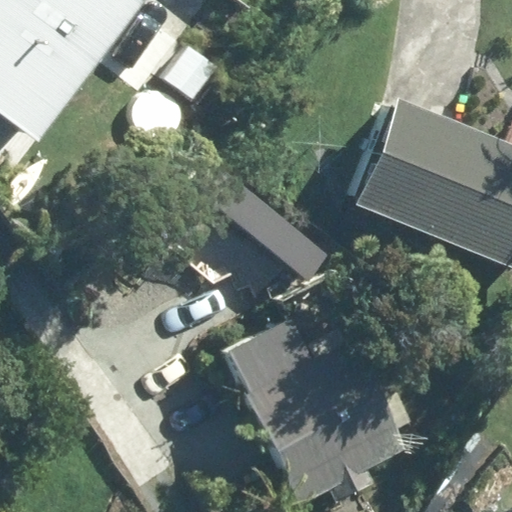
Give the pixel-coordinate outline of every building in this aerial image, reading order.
[(0,0),(0,119),(30,142),(135,0),(0,0)] [(180,0),(202,16),(214,0),(180,0)] [(175,40),(152,70),(177,90),(201,59),(175,40)] [(511,152),(392,103),(351,203),(511,269),(511,152)] [(268,188),(280,198),(290,187),(278,176),(268,188)] [(281,320),(217,353),(294,502),(324,488),(332,503),(369,484),(361,468),(401,449),(344,337),(336,343),(329,328),(294,345),(281,320)]
